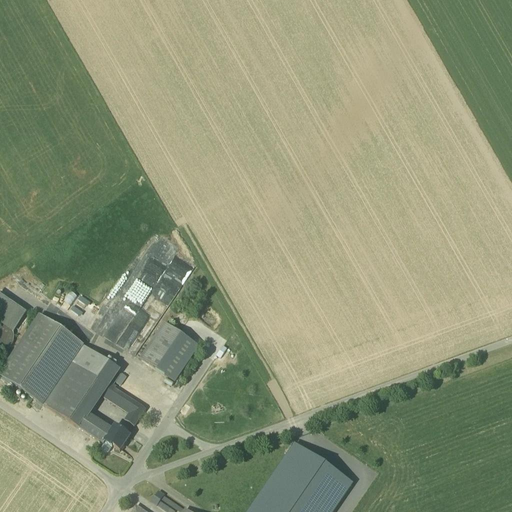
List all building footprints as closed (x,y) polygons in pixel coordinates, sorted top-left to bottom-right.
[(151,294),(171,306),(194,268),(157,245),(121,305),(138,315),(151,294)] [(71,307),(76,297),(69,294),(64,303),(71,307)] [(27,315),(8,301),(0,312),(0,322),(2,322),(7,325),(11,328),(13,333),(14,334),(27,315)] [(85,349),(40,318),(0,376),(0,377),(45,408),(85,349)] [(14,340),(13,333),(0,324),(0,353),(3,353),(8,350),(12,345),(14,340)] [(164,326),(141,360),(174,383),(197,349),(164,326)] [(85,349),(45,408),(103,446),(105,444),(104,443),(112,431),(88,415),(100,397),(110,384),(118,371),(85,349)] [(110,384),(100,397),(107,402),(114,392),(116,388),(110,384)] [(135,406),(114,392),(107,402),(128,415),(129,416),(135,406)] [(135,406),(129,416),(128,415),(124,422),(134,428),(145,412),(135,406)] [(112,431),(104,443),(105,444),(112,449),(113,449),(113,448),(120,452),(130,437),(115,427),(112,431)] [(112,449),(105,444),(103,446),(101,449),(102,453),(105,455),(108,454),(112,449)] [(252,511),(333,511),(351,486),(295,449),(252,511)]
